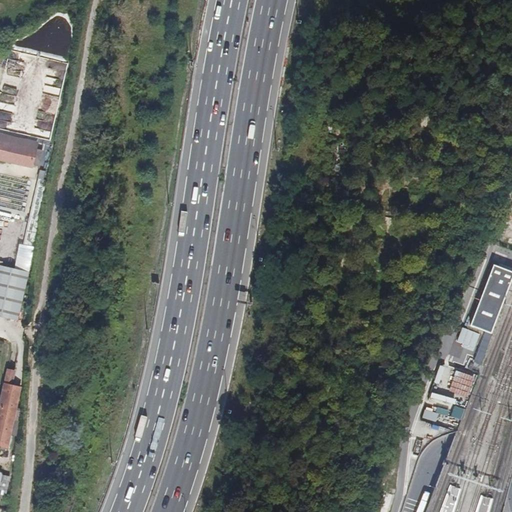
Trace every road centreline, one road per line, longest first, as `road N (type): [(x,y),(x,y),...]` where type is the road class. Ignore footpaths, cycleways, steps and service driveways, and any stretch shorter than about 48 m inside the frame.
road 1 (motorway): [(234,0),(149,440),(122,511)]
road 2 (motorway): [(165,511),(220,319),(272,0)]
road 3 (track): [(24,511),(35,349),(93,0)]
